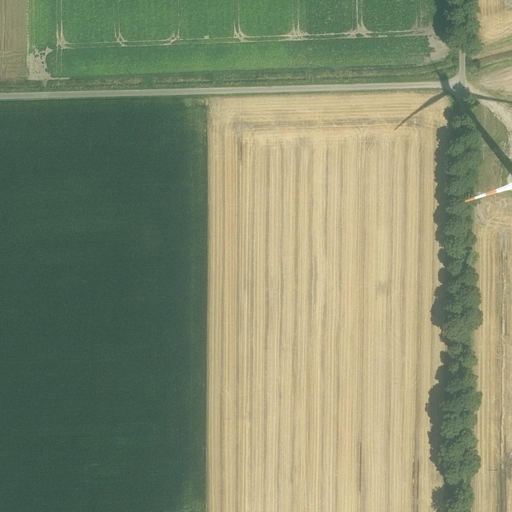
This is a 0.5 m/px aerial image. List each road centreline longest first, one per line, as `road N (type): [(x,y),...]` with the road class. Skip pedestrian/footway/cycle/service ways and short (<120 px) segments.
road 1 (unclassified): [(461,511),(463,0)]
road 2 (track): [(465,85),(0,98)]
